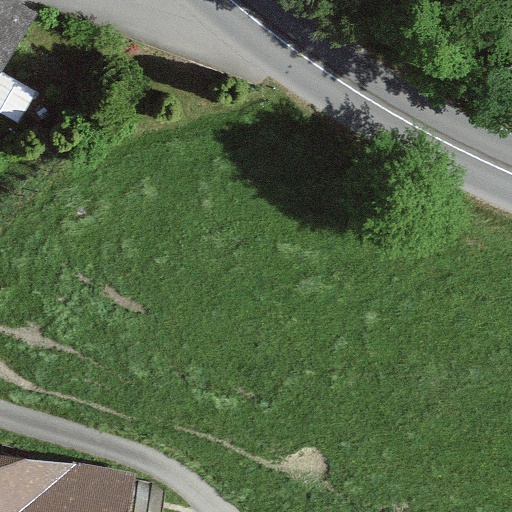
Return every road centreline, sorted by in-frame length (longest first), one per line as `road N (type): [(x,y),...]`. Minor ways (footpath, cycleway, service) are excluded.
road 1 (tertiary): [(243,0),(386,107),(511,171)]
road 2 (residential): [(0,410),(161,463),(224,511)]
